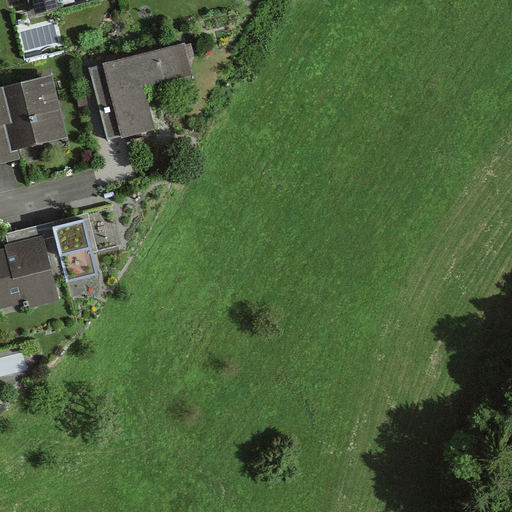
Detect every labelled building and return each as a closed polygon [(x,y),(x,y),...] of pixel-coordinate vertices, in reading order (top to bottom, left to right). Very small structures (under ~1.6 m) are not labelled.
[(21,0),(26,17),(93,0),(21,0)] [(181,50),(95,72),(112,137),(149,128),(138,87),(187,74),(181,50)] [(49,83),(0,94),(0,161),(16,158),(13,149),(62,137),(49,83)] [(39,232),(41,241),(51,282),(95,271),(83,221),(39,232)] [(51,282),(41,241),(10,248),(11,253),(0,255),(0,312),(55,299),(51,282)] [(0,376),(29,367),(24,351),(0,358),(0,376)]
